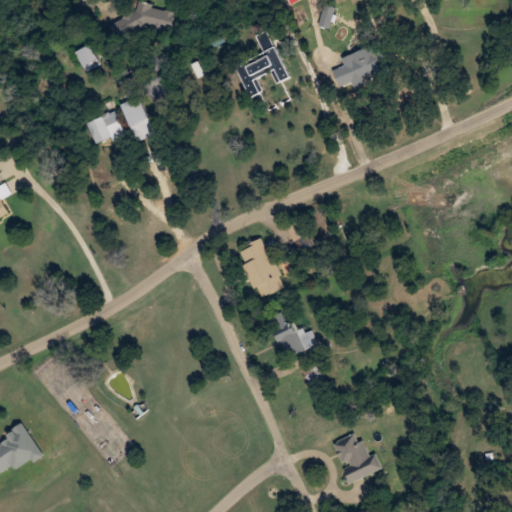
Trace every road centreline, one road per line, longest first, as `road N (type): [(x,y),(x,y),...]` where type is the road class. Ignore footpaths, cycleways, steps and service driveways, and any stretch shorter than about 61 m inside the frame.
road 1 (residential): [(0,371),(96,323),(196,251),(511,100)]
road 2 (residential): [(307,511),(196,251)]
